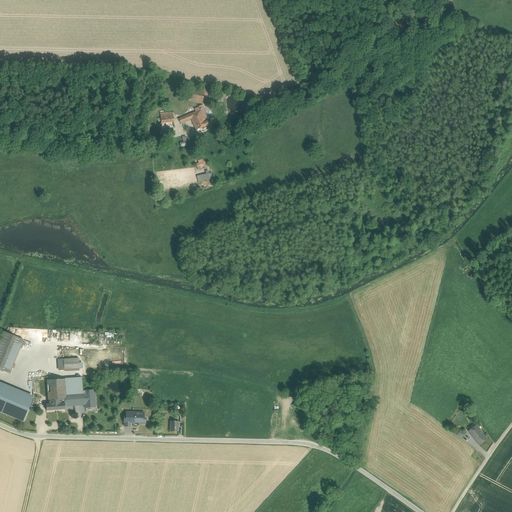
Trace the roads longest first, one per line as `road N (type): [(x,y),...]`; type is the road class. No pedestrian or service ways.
road 1 (tertiary): [(0,424),(39,436),(302,442),(360,469),(419,511)]
road 2 (track): [(0,133),(56,145),(177,137)]
